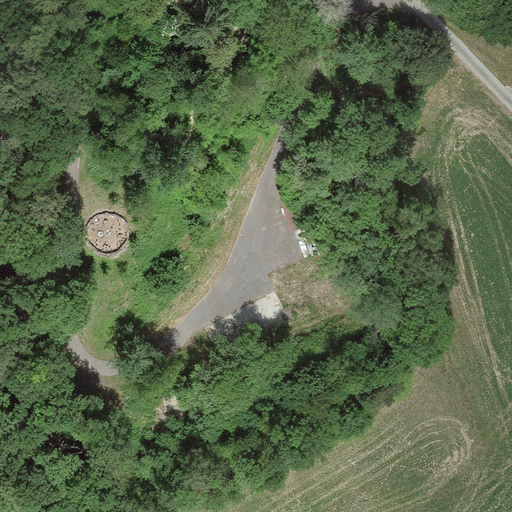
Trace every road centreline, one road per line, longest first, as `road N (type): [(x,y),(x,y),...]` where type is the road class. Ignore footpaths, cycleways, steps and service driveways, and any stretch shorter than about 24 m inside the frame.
road 1 (track): [(71,0),(98,295),(122,341),(159,339),(197,313),(248,241),(309,47),(359,0)]
road 2 (track): [(407,0),(511,105)]
